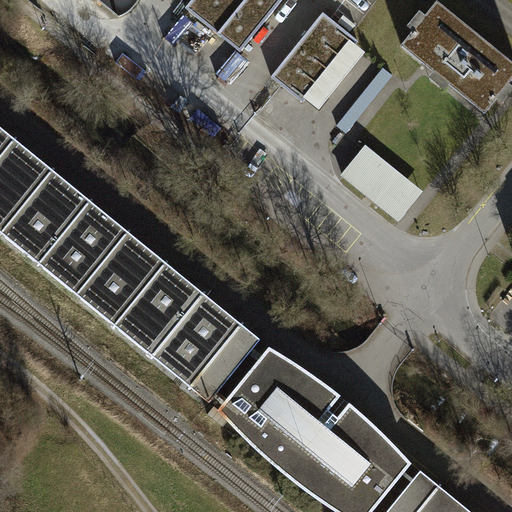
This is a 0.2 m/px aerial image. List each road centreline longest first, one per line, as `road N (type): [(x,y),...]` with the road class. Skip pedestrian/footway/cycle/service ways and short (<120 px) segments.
road 1 (track): [(18,0),(411,320)]
road 2 (unknown): [(354,391),(0,105)]
road 3 (residential): [(511,373),(425,303),(511,194)]
road 4 (track): [(0,353),(55,399),(144,511)]
